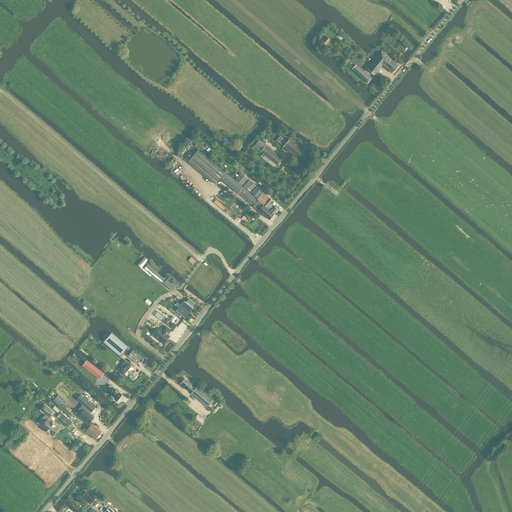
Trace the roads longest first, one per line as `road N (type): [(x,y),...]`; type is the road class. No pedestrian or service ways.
road 1 (unclassified): [(461,0),(41,511)]
road 2 (track): [(202,259),(0,90)]
